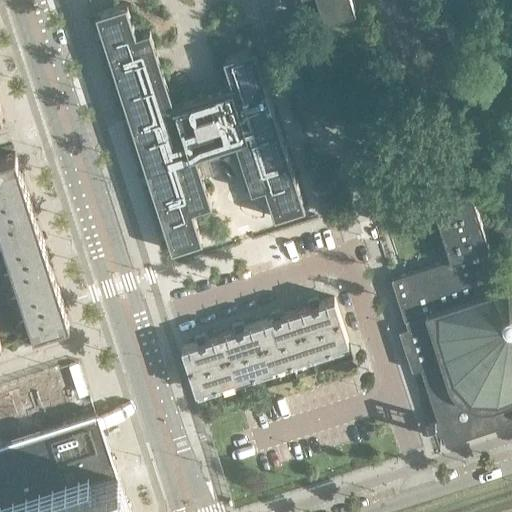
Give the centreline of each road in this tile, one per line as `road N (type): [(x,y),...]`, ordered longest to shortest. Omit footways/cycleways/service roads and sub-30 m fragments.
road 1 (residential): [(429,498),(356,269),(339,262),(141,324)]
road 2 (residential): [(14,0),(119,331)]
road 3 (residential): [(141,324),(36,0)]
road 4 (residential): [(207,511),(141,324)]
road 5 (residential): [(119,331),(179,511)]
